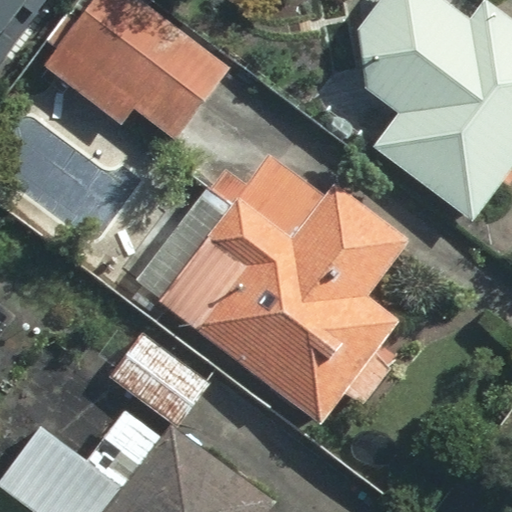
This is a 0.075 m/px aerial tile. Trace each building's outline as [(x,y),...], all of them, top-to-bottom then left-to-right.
[(0,0),(0,69),(31,28),(25,24),(42,1),(51,8),(56,0),(0,0)] [(242,62),(156,0),(102,0),(55,63),(135,121),(145,108),(186,138),(242,62)] [(511,182),(511,4),(506,0),(493,0),(482,15),(462,0),(390,0),(346,60),(406,103),(383,134),(490,212),(511,182)] [(426,237),(349,180),(339,194),(283,152),(173,299),(335,418),(412,315),(383,294),(426,237)] [(52,421),(7,481),(48,511),(272,511),(283,498),(182,423),(137,484),(52,421)]
